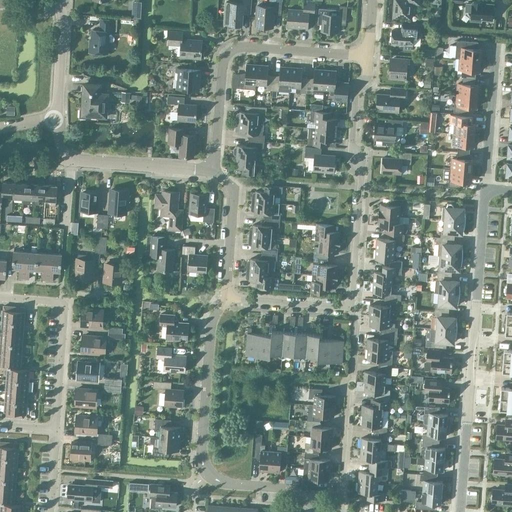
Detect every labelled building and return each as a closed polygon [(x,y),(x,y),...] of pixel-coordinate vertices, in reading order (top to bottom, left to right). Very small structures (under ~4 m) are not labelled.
[(226,2),(225,24),(229,24),(228,27),(240,28),(240,25),(242,25),(242,13),(250,13),(250,0),(242,0),(242,3),(226,2)] [(394,0),(393,17),(410,18),(411,4),(419,4),(419,0),(394,0)] [(255,26),(273,28),(274,14),(281,14),(282,2),(275,2),(272,1),(271,1),(271,7),(257,6),(255,26)] [(297,29),(304,30),(308,30),(309,14),(314,14),(315,2),(304,1),(303,11),(289,10),(289,9),(288,9),(287,28),(288,27),(298,27),(297,29)] [(495,9),(493,7),(494,4),(486,4),(486,2),(486,4),(481,3),(481,2),(474,1),(474,3),(473,3),(472,4),(466,3),(466,11),(472,12),(471,21),(481,21),(482,19),(492,20),(493,17),(495,15),(495,9)] [(319,8),(318,24),(322,25),(321,31),(338,33),(339,20),(346,20),(347,6),(340,6),(339,10),(319,8)] [(90,42),(89,52),(91,52),(91,54),(93,56),(97,56),(99,54),(99,53),(107,53),(108,33),(113,33),(113,31),(114,20),(101,19),(100,30),(92,30),(91,42),(90,42)] [(392,30),(391,44),(403,45),(403,48),(404,49),(411,50),(412,49),(412,45),(413,37),(419,38),(419,32),(420,25),(408,24),(402,24),(401,31),(392,30)] [(181,45),(180,57),(201,58),(202,41),(182,39),(182,32),(169,31),(168,44),(181,45)] [(457,41),(455,59),(460,59),(482,60),(483,54),(481,54),(481,49),(478,49),(478,43),(457,41)] [(433,46),(433,56),(443,56),(443,46),(433,46)] [(389,78),(406,79),(407,66),(409,66),(410,59),(394,58),(393,64),(390,64),(389,78)] [(482,60),(460,59),(459,70),(462,70),(461,77),(463,77),(475,78),(476,72),(478,72),(479,72),(480,67),(482,67),(482,60)] [(239,75),(238,88),(249,89),(250,84),(256,84),(257,65),(246,64),(245,76),(240,76),(240,75),(239,75)] [(266,90),(272,90),(273,78),(267,78),(268,66),(257,65),(256,84),(267,85),(266,90)] [(273,78),(272,90),(290,92),(290,87),(291,67),(280,66),(279,79),(273,78)] [(296,92),(307,93),(307,81),(302,80),(302,68),(291,67),(290,87),(296,87),(296,92)] [(175,79),(180,80),(179,89),(198,90),(200,70),(181,69),(176,69),(175,79)] [(307,81),(307,93),(324,94),(324,90),(325,70),(314,69),(313,81),(307,81)] [(334,100),(347,101),(349,84),(342,83),(341,83),(336,83),(337,71),(325,70),(324,90),(330,90),(330,95),(334,95),(334,100)] [(475,84),(475,78),(463,77),(463,84),(458,84),(457,95),(480,96),(480,90),(478,90),(478,85),(477,85),(475,84)] [(80,110),(80,118),(85,118),(86,117),(86,116),(106,117),(108,95),(99,94),(100,86),(84,85),(83,93),(84,93),(84,102),(83,102),(82,109),(81,109),(80,110)] [(376,110),(398,112),(399,98),(405,98),(405,89),(391,88),(390,95),(378,94),(376,110)] [(122,102),(130,102),(130,92),(122,91),(122,102)] [(479,103),(480,96),(457,95),(457,105),(455,105),(454,113),(473,114),(473,108),(475,107),(476,107),(477,103),(479,103)] [(167,103),(179,104),(178,120),(195,122),(196,114),(197,114),(197,105),(184,104),(184,97),(168,96),(167,103)] [(7,106),(7,115),(15,115),(15,106),(7,106)] [(237,114),(236,120),(238,121),(239,121),(239,123),(259,124),(263,124),(264,114),(266,114),(267,107),(252,106),(252,112),(240,111),(240,113),(238,113),(237,114)] [(308,120),(308,128),(316,128),(337,130),(338,119),(331,118),(331,113),(322,112),(311,111),(310,120),(308,120)] [(451,115),(451,123),(455,123),(454,133),(477,135),(477,129),(475,128),(475,124),(474,124),(472,123),(473,117),(460,116),(451,115)] [(374,139),(383,140),(383,144),(395,145),(396,135),(403,135),(403,127),(402,127),(403,120),(391,119),(390,125),(375,124),(374,139)] [(258,131),(259,124),(239,123),(239,124),(237,124),(236,125),(236,130),(237,132),(238,132),(238,134),(250,134),(250,140),(264,141),(265,135),(263,135),(263,131),(258,131)] [(179,156),(193,157),(195,135),(183,134),(183,129),(169,128),(168,143),(180,144),(179,156)] [(307,138),(307,145),(327,146),(328,140),(336,141),(337,130),(316,128),(309,128),(308,138),(307,138)] [(454,133),(453,145),(458,145),(458,152),(470,153),(470,147),(472,146),(473,146),(474,142),(476,142),(477,135),(454,133)] [(264,148),(264,141),(250,140),(249,146),(237,145),(237,147),(236,147),(234,148),(234,153),(235,155),(237,155),(237,156),(256,158),(257,151),(261,152),(262,148),(264,148)] [(314,170),(334,172),(335,156),(321,155),(321,148),(305,147),(305,157),(315,158),(314,170)] [(382,172),(401,174),(401,163),(411,164),(412,153),(399,152),(399,159),(383,157),(382,172)] [(471,160),(469,159),(470,153),(458,152),(457,159),(452,158),(452,169),(474,171),(474,165),(472,164),(472,160),(471,160)] [(235,158),(235,162),(236,163),(236,167),(243,168),(242,174),(262,175),(262,169),(260,169),(260,165),(256,164),(256,158),(237,156),(237,158),(235,158)] [(473,178),(474,171),(452,169),(451,180),(449,180),(448,187),(467,189),(468,183),(469,182),(471,182),(471,178),(473,178)] [(2,192),(1,197),(7,198),(7,203),(12,204),(12,198),(13,183),(2,182),(2,192)] [(13,183),(12,198),(23,199),(24,184),(13,183)] [(23,199),(23,205),(33,205),(34,200),(35,185),(24,184),(23,199)] [(34,200),(33,205),(38,206),(39,200),(45,201),(45,196),(46,185),(35,185),(34,200)] [(46,185),(45,196),(45,201),(50,201),(50,206),(55,207),(55,202),(56,202),(57,186),(46,185)] [(253,194),(252,202),(275,203),(275,197),(280,197),(280,193),(282,193),(283,187),(263,185),(263,191),(256,191),(256,192),(254,192),(253,194)] [(109,214),(125,215),(127,193),(110,191),(109,214)] [(170,216),(169,229),(181,230),(183,210),(177,210),(178,192),(163,191),(163,195),(156,194),(156,206),(162,207),(161,215),(170,216)] [(204,214),(203,221),(214,222),(214,210),(207,209),(208,194),(191,193),(189,213),(204,214)] [(80,211),(97,213),(98,195),(82,194),(80,211)] [(379,215),(399,217),(400,210),(404,211),(405,200),(393,199),(392,205),(381,204),(380,210),(379,210),(379,215)] [(252,202),(251,210),(253,211),(254,211),(254,213),(266,214),(266,220),(280,221),(280,214),(278,214),(279,204),(275,203),(252,202)] [(446,207),(443,207),(442,219),(445,220),(466,221),(466,219),(466,215),(463,215),(464,209),(454,208),(454,207),(454,206),(453,206),(453,205),(452,204),(451,204),(450,204),(449,204),(448,204),(448,205),(447,205),(447,206),(447,207),(446,207)] [(399,217),(379,215),(378,220),(380,220),(379,226),(385,227),(385,233),(391,233),(403,234),(403,233),(404,223),(399,223),(399,217)] [(249,235),(272,237),(273,230),(277,231),(278,227),(280,227),(280,221),(266,220),(265,225),(253,225),(253,226),(251,226),(250,227),(249,235)] [(441,231),(440,238),(454,239),(455,233),(462,233),(462,229),(464,229),(465,223),(466,221),(445,220),(445,232),(441,231)] [(316,223),(315,240),(320,241),(340,242),(341,237),(339,237),(340,231),(334,231),(334,225),(316,223)] [(192,233),(190,227),(183,230),(185,236),(192,233)] [(377,238),(376,249),(395,250),(395,245),(400,245),(400,240),(404,240),(404,234),(403,234),(391,233),(391,239),(377,238)] [(152,235),(151,256),(159,256),(158,270),(173,271),(174,250),(164,249),(165,237),(152,235)] [(263,253),(277,254),(278,248),(276,248),(276,244),(271,244),(272,237),(249,235),(249,243),(250,245),(252,245),(252,247),(264,248),(263,253)] [(454,239),(440,238),(436,237),(436,244),(439,244),(438,256),(439,256),(463,257),(463,256),(463,249),(460,249),(461,245),(454,244),(454,239)] [(314,247),(314,257),(326,258),(326,252),(338,253),(338,247),(340,247),(340,242),(320,241),(319,247),(314,247)] [(190,254),(189,271),(206,272),(207,255),(195,254),(195,247),(183,245),(182,253),(190,254)] [(395,250),(376,249),(375,259),(394,261),(395,250)] [(24,279),(26,252),(14,252),(12,268),(19,268),(19,279),(24,279)] [(36,270),(37,253),(26,252),(24,279),(29,280),(30,269),(36,270)] [(47,281),(49,254),(37,253),(36,270),(43,270),(42,281),(47,281)] [(263,259),(251,259),(251,260),(249,260),(248,261),(247,269),(274,271),(275,261),(277,261),(277,254),(263,253),(263,259)] [(61,272),(62,255),(49,254),(47,281),(53,281),(54,271),(61,272)] [(463,259),(463,257),(439,256),(438,274),(452,275),(452,269),(459,270),(459,266),(462,266),(463,259)] [(314,257),(312,274),(338,276),(338,271),(337,271),(337,265),(326,264),(326,258),(314,257)] [(75,278),(92,279),(94,262),(77,260),(75,278)] [(104,282),(120,284),(122,266),(105,265),(104,282)] [(392,283),(393,274),(401,274),(401,267),(382,266),(382,272),(374,272),(373,282),(392,283)] [(247,269),(246,277),(248,279),(249,279),(249,281),(256,281),(256,287),(278,289),(279,278),(274,278),(274,271),(247,269)] [(338,276),(312,274),(311,291),(329,293),(329,287),(335,287),(336,281),(337,281),(338,276)] [(436,280),(435,292),(440,293),(460,294),(460,292),(460,286),(458,286),(458,281),(451,281),(452,275),(438,274),(437,280),(436,280)] [(373,282),(373,292),(385,293),(385,300),(397,301),(401,301),(401,294),(391,294),(391,293),(392,283),(373,282)] [(460,296),(460,294),(440,293),(439,304),(435,304),(435,310),(449,311),(449,306),(456,306),(456,302),(459,302),(460,296)] [(396,311),(397,301),(385,300),(384,306),(370,305),(369,315),(371,316),(371,315),(390,317),(391,310),(396,311)] [(2,311),(1,321),(12,322),(13,311),(11,311),(9,311),(7,311),(3,310),(3,311),(2,311)] [(102,320),(102,311),(82,310),(81,327),(107,329),(108,320),(102,320)] [(448,317),(449,311),(435,310),(434,317),(438,317),(437,329),(457,330),(457,329),(457,322),(455,322),(455,318),(448,317)] [(15,312),(13,311),(12,322),(23,323),(24,312),(23,312),(20,312),(17,312),(15,312)] [(504,322),(503,323),(511,323),(511,312),(507,312),(507,316),(505,316),(504,322)] [(166,339),(188,341),(189,323),(174,322),(175,315),(161,314),(160,325),(167,326),(166,339)] [(371,315),(371,316),(370,326),(381,327),(381,333),(397,334),(398,327),(395,327),(395,323),(390,323),(390,317),(371,315)] [(12,322),(1,321),(1,332),(12,333),(12,322)] [(23,323),(12,322),(12,333),(22,334),(23,323)] [(511,323),(503,323),(503,324),(504,331),(506,331),(506,335),(511,335),(511,323)] [(432,329),(431,340),(433,340),(432,347),(446,348),(447,342),(453,343),(454,338),(456,339),(457,332),(457,330),(437,329),(432,329)] [(270,353),(271,353),(282,354),(284,332),(272,331),(271,335),(272,335),(270,353)] [(12,333),(1,332),(0,341),(0,343),(11,344),(12,333)] [(284,332),(282,354),(294,355),(296,333),(284,332)] [(22,334),(12,333),(11,344),(22,345),(22,334)] [(247,333),(246,355),(258,356),(260,334),(251,333),(247,333)] [(296,333),(294,355),(306,356),(308,334),(296,333)] [(397,334),(381,333),(381,339),(367,338),(366,349),(368,349),(368,348),(388,350),(388,344),(396,344),(397,334)] [(271,335),(260,334),(258,356),(270,357),(271,353),(270,353),(272,335),(271,335)] [(306,356),(318,357),(320,338),(320,334),(308,334),(306,356)] [(81,353),(104,355),(105,339),(82,337),(81,353)] [(318,361),(330,362),(332,339),(320,338),(318,357),(318,361)] [(330,362),(342,362),(344,340),(340,340),(332,339),(330,362)] [(11,344),(0,343),(0,354),(10,355),(11,344)] [(22,345),(11,344),(10,355),(21,356),(22,345)] [(424,347),(414,346),(413,354),(424,354),(424,347)] [(172,354),(172,348),(158,347),(157,358),(165,359),(164,370),(185,372),(186,356),(172,354)] [(367,359),(380,360),(379,366),(392,367),(393,350),(388,350),(368,348),(368,349),(367,359)] [(432,362),(431,371),(451,372),(452,358),(439,357),(440,350),(428,349),(427,362),(432,362)] [(501,360),(500,361),(511,361),(511,350),(504,350),(504,353),(502,353),(501,360)] [(10,355),(0,354),(0,365),(9,366),(10,355)] [(21,356),(10,355),(9,366),(20,367),(21,356)] [(511,361),(500,361),(500,362),(501,369),(503,369),(503,372),(511,372),(511,361)] [(77,380),(97,381),(98,365),(78,363),(77,380)] [(392,367),(379,366),(379,372),(365,371),(364,382),(365,382),(385,383),(386,377),(391,377),(392,367)] [(6,380),(17,380),(18,369),(7,369),(6,380)] [(18,369),(17,380),(28,381),(29,370),(18,369)] [(426,379),(425,392),(430,392),(429,401),(449,402),(450,388),(442,388),(442,380),(426,379)] [(5,391),(16,391),(17,380),(6,380),(5,391)] [(17,380),(16,391),(27,392),(28,381),(17,380)] [(105,380),(105,387),(120,388),(120,381),(105,380)] [(165,405),(183,407),(184,390),(171,389),(172,382),(154,381),(153,388),(166,389),(165,405)] [(365,382),(365,392),(377,393),(377,399),(389,400),(390,390),(385,390),(385,383),(365,382)] [(511,388),(501,387),(501,388),(501,399),(511,399),(511,388)] [(310,388),(309,398),(314,399),(314,405),(335,406),(336,396),(322,395),(323,389),(310,388)] [(76,390),(74,406),(95,408),(96,392),(76,390)] [(4,402),(15,403),(16,391),(5,391),(4,402)] [(16,391),(15,403),(26,403),(27,392),(16,391)] [(362,404),(361,415),(363,415),(388,417),(389,400),(377,399),(371,399),(371,405),(362,404)] [(511,399),(501,399),(500,410),(511,411),(511,417),(511,399)] [(4,413),(6,413),(10,413),(12,413),(15,413),(15,403),(4,402),(4,413)] [(23,414),(26,414),(26,403),(15,403),(15,413),(17,414),(19,414),(23,414)] [(308,414),(307,420),(320,421),(321,416),(334,417),(335,406),(314,405),(309,404),(309,414),(308,414)] [(425,407),(424,424),(428,424),(450,426),(451,419),(450,417),(448,417),(448,414),(440,414),(440,408),(425,407)] [(363,415),(362,426),(375,426),(374,432),(387,433),(388,417),(363,415)] [(75,433),(95,435),(97,419),(76,417),(75,433)] [(160,437),(180,438),(181,427),(171,426),(171,420),(156,418),(155,430),(161,430),(160,437)] [(497,425),(496,439),(511,439),(511,419),(505,419),(505,425),(497,425)] [(312,430),(312,437),(332,438),(333,428),(320,427),(320,421),(307,420),(306,430),(312,430)] [(450,426),(428,424),(427,435),(423,434),(423,440),(437,442),(438,436),(446,437),(446,434),(448,434),(450,433),(450,426)] [(256,434),(255,456),(260,457),(259,471),(270,472),(271,451),(265,450),(265,445),(261,445),(262,434),(256,434)] [(180,440),(180,438),(160,437),(151,436),(150,443),(154,443),(153,454),(169,456),(169,449),(179,450),(180,448),(183,448),(183,440),(180,440)] [(305,452),(318,453),(318,448),(332,449),(332,438),(312,437),(311,443),(306,443),(305,452)] [(362,438),(361,448),(381,450),(395,451),(396,444),(381,443),(381,439),(362,438)] [(437,447),(437,442),(423,440),(422,447),(426,447),(425,458),(445,459),(445,448),(437,447)] [(71,459),(89,461),(90,444),(72,443),(71,459)] [(271,451),(270,472),(280,472),(281,459),(287,459),(288,447),(278,446),(277,451),(271,451)] [(7,447),(6,458),(17,459),(18,447),(17,447),(13,447),(11,447),(9,447),(7,447)] [(361,448),(360,459),(371,460),(371,466),(387,467),(391,467),(391,466),(392,460),(387,460),(380,459),(381,450),(361,448)] [(330,470),(331,460),(317,459),(318,453),(305,452),(304,468),(330,470)] [(495,459),(493,474),(511,475),(511,453),(506,453),(505,459),(495,459)] [(418,457),(418,464),(425,464),(424,474),(437,475),(438,470),(444,470),(445,459),(425,458),(418,457)] [(17,459),(6,458),(5,469),(16,470),(17,459)] [(359,471),(359,482),(378,483),(379,474),(386,475),(387,467),(371,466),(370,472),(359,471)] [(303,484),(315,485),(316,480),(329,481),(330,470),(304,468),(303,484)] [(5,469),(4,480),(15,481),(16,470),(5,469)] [(420,480),(424,480),(423,491),(445,493),(445,486),(444,484),(443,484),(443,482),(434,481),(435,475),(420,474),(420,480)] [(4,480),(3,491),(14,492),(15,481),(4,480)] [(68,485),(66,499),(91,501),(93,488),(112,489),(112,482),(86,480),(86,487),(68,485)] [(149,484),(130,482),(129,490),(148,492),(149,484)] [(359,482),(358,492),(366,493),(366,498),(387,500),(387,494),(377,493),(378,483),(359,482)] [(150,497),(151,497),(150,507),(162,508),(162,505),(176,506),(177,492),(171,492),(171,485),(151,483),(150,497)] [(492,495),(491,501),(492,503),(492,504),(511,505),(511,484),(506,484),(505,491),(493,490),(493,494),(492,495)] [(411,501),(412,490),(402,490),(401,500),(411,501)] [(3,491),(2,502),(13,503),(14,492),(3,491)] [(445,493),(423,491),(422,502),(417,501),(416,508),(432,509),(433,503),(441,504),(441,501),(443,501),(444,500),(445,493)]
